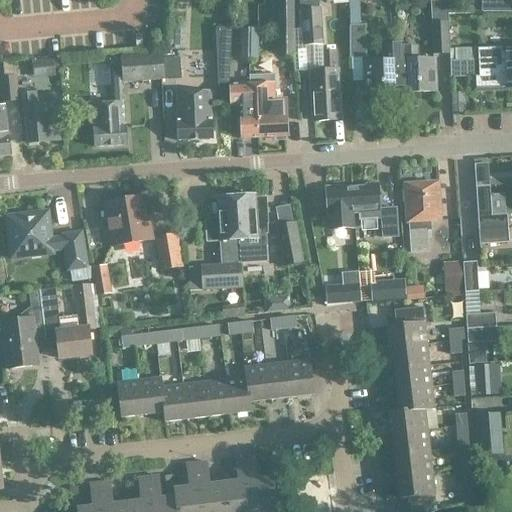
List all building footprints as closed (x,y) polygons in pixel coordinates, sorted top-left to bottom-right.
[(294,55),(293,0),(277,0),(278,55),(294,55)] [(431,3),(431,13),(448,12),(448,5),(450,5),(449,0),(422,0),(423,3),(431,3)] [(511,0),(489,0),(489,11),(511,11),(511,0)] [(320,9),(303,10),(305,47),(321,46),(320,9)] [(448,23),(450,23),(449,14),(448,14),(448,12),(431,13),(433,56),(449,55),(448,23)] [(364,26),(349,27),(350,59),(365,58),(364,26)] [(238,33),(239,61),(249,61),(249,66),(260,66),(264,62),(263,35),(259,36),(259,33),(238,33)] [(222,54),(221,37),(208,38),(209,54),(222,54)] [(401,89),(399,48),(399,45),(384,45),(384,58),(380,58),(380,63),(366,63),(368,96),(393,94),(393,89),(401,89)] [(122,83),(163,81),(161,47),(135,49),(135,53),(120,54),(122,83)] [(417,47),(399,48),(401,89),(410,88),(410,94),(435,93),(434,59),(417,59),(417,47)] [(478,61),(477,62),(481,67),(482,77),(492,76),(492,73),(498,73),(497,68),(511,67),(511,49),(506,50),(506,53),(501,54),(501,49),(477,50),(478,61)] [(450,60),(471,59),(471,50),(455,50),(455,54),(450,54),(450,60)] [(337,70),(335,70),(335,53),(322,53),(323,71),(311,72),(313,121),(340,120),(337,70)] [(0,78),(0,82),(2,104),(18,102),(16,78),(17,78),(16,61),(15,61),(14,56),(0,57),(0,62),(2,62),(4,78),(0,78)] [(511,67),(497,68),(498,73),(492,73),(492,76),(482,77),(481,67),(477,62),(471,62),(471,59),(450,60),(451,62),(453,62),(453,79),(472,78),(473,93),(507,91),(507,89),(511,88),(511,67)] [(53,61),(32,63),(34,77),(54,75),(53,61)] [(272,77),(260,77),(249,78),(249,85),(249,105),(256,105),(257,138),(287,137),(285,102),(273,103),(272,77)] [(249,85),(238,85),(228,86),(229,105),(239,105),(240,139),(257,138),(256,105),(249,105),(249,85)] [(176,92),(178,141),(212,140),(211,91),(176,92)] [(53,95),(36,96),(36,94),(24,96),(29,144),(60,141),(57,105),(54,105),(53,95)] [(92,105),(94,148),(126,146),(123,103),(92,105)] [(0,156),(11,155),(4,106),(0,106),(0,156)] [(475,167),(496,168),(496,207),(511,207),(511,147),(476,147),(475,167)] [(405,186),(408,223),(410,255),(428,253),(426,231),(430,231),(430,221),(439,220),(437,184),(405,186)] [(363,190),(351,191),(352,212),(358,212),(359,221),(377,219),(376,211),(378,211),(376,186),(363,187),(363,190)] [(477,217),(491,216),(489,186),(475,187),(477,217)] [(352,212),(351,191),(337,192),(337,188),(325,189),(326,214),(352,212)] [(254,195),(235,197),(240,263),(266,261),(263,224),(266,224),(264,198),(254,199),(254,195)] [(106,203),(113,247),(151,241),(144,197),(106,203)] [(241,288),(240,263),(235,197),(217,198),(218,214),(213,214),(209,219),(209,221),(205,222),(207,243),(219,242),(220,266),(200,268),(202,291),(241,288)] [(379,203),(380,223),(393,222),(392,203),(379,203)] [(51,253),(64,251),(67,272),(87,269),(81,232),(61,236),(61,238),(50,239),(46,213),(5,218),(9,253),(27,251),(28,259),(52,256),(51,253)] [(477,217),(478,231),(508,229),(507,215),(491,216),(477,217)] [(276,227),(283,268),(302,265),(295,224),(276,227)] [(307,233),(329,234),(329,225),(308,224),(307,233)] [(339,241),(361,238),(360,225),(337,227),(339,241)] [(508,229),(478,231),(479,245),(509,243),(508,229)] [(183,269),(177,234),(154,238),(160,273),(183,269)] [(476,262),(462,263),(464,293),(478,292),(476,262)] [(462,263),(450,264),(452,296),(464,295),(462,263)] [(111,294),(107,266),(91,269),(96,297),(111,294)] [(326,290),(328,307),(358,303),(355,275),(340,277),(341,288),(326,290)] [(404,282),(370,284),(371,303),(405,301),(404,282)] [(39,291),(43,323),(56,322),(58,321),(58,319),(55,290),(39,291)] [(56,322),(58,333),(56,333),(59,359),(91,355),(88,330),(94,330),(90,290),(74,291),(77,317),(58,319),(58,321),(56,322)] [(43,323),(30,302),(30,308),(13,320),(2,322),(7,369),(37,366),(32,324),(43,323)] [(223,320),(244,317),(242,305),(222,307),(223,320)] [(466,330),(496,328),(495,314),(465,316),(466,330)] [(281,318),(283,330),(296,328),(294,317),(281,318)] [(283,330),(281,318),(269,320),(270,331),(283,330)] [(239,323),(241,335),(253,334),(252,322),(239,323)] [(241,335),(239,323),(226,325),(228,336),(241,335)] [(390,348),(426,344),(424,323),(388,327),(390,348)] [(210,327),(197,328),(198,340),(211,339),(210,327)] [(186,341),(198,340),(197,328),(176,331),(177,343),(186,341)] [(496,328),(466,330),(467,344),(497,342),(496,328)] [(449,342),(460,341),(459,329),(448,330),(449,342)] [(154,333),(156,345),(169,344),(167,332),(154,333)] [(156,345),(154,333),(142,335),(143,347),(156,345)] [(133,336),(120,337),(121,349),(135,347),(133,336)] [(460,341),(449,342),(450,355),(461,354),(460,341)] [(429,366),(426,344),(390,348),(393,369),(429,366)] [(286,364),(291,400),(312,397),(308,362),(286,364)] [(286,364),(265,367),(269,402),(291,400),(286,364)] [(431,387),(429,366),(393,369),(395,391),(431,387)] [(492,381),(491,366),(475,368),(476,382),(492,381)] [(249,405),(250,404),(269,402),(265,367),(243,369),(245,379),(246,379),(249,405)] [(142,418),(137,382),(136,369),(114,372),(120,420),(142,418)] [(452,385),(464,384),(463,372),(451,372),(452,385)] [(161,379),(137,382),(142,418),(164,415),(165,415),(161,389),(162,389),(161,379)] [(245,379),(224,381),(228,416),(251,414),(250,404),(249,405),(246,379),(245,379)] [(202,384),(206,419),(228,416),(224,381),(202,384)] [(202,384),(181,386),(185,421),(206,419),(202,384)] [(464,384),(452,385),(453,398),(465,397),(464,384)] [(181,386),(162,389),(161,389),(165,415),(164,415),(165,424),(185,421),(181,386)] [(395,391),(398,412),(425,410),(434,409),(431,387),(395,391)] [(389,413),(392,434),(427,430),(425,410),(398,412),(389,413)] [(455,427),(467,426),(466,414),(454,415),(455,427)] [(467,426),(455,427),(457,448),(469,447),(467,426)] [(497,429),(476,430),(478,456),(498,455),(497,429)] [(429,452),(427,430),(392,434),(394,456),(429,452)] [(432,474),(429,452),(394,456),(397,478),(432,474)] [(459,472),(470,471),(469,456),(458,457),(459,472)] [(255,459),(245,460),(250,511),(276,511),(273,480),(258,482),(255,459)] [(223,485),(226,511),(250,511),(245,460),(234,461),(237,483),(223,485)] [(206,464),(196,466),(201,511),(226,511),(223,485),(209,487),(206,464)] [(201,511),(196,466),(186,467),(188,489),(174,491),(175,499),(176,511),(201,511)] [(470,471),(459,472),(461,504),(473,502),(470,471)] [(434,495),(432,474),(397,478),(399,499),(434,495)] [(158,478),(148,479),(151,511),(176,511),(175,499),(161,500),(158,478)] [(151,511),(148,479),(137,481),(140,503),(126,504),(126,511),(151,511)] [(109,484),(99,485),(102,511),(126,511),(126,504),(112,506),(109,484)] [(102,511),(99,485),(88,486),(91,509),(76,510),(76,511),(102,511)]
